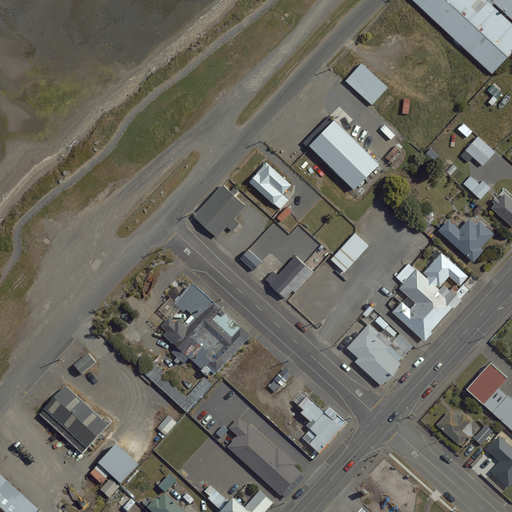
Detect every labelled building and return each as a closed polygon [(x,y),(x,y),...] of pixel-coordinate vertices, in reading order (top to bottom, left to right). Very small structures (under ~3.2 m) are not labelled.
[(511,0),(416,0),(406,11),(487,89),(511,63),(511,0)] [(403,68),(396,77),(406,84),(413,76),(403,68)] [(359,81),(344,98),(379,127),(394,110),(359,81)] [(465,123),(460,129),(469,137),(474,131),(465,123)] [(462,154),(470,161),(473,158),(483,167),(496,151),(478,136),(462,154)] [(331,139),(308,163),(354,205),(376,181),(331,139)] [(493,191),(483,180),(479,184),(472,176),(463,184),(480,202),(493,191)] [(265,177),(246,200),(274,222),(292,199),(265,177)] [(193,230),(215,252),(243,224),(221,202),(193,230)] [(511,218),(500,209),(490,219),(511,240),(511,218)] [(424,212),(418,221),(430,230),(436,221),(424,212)] [(376,220),(369,214),(357,226),(364,233),(376,220)] [(439,249),(473,276),(492,246),(471,232),(459,247),(448,237),(439,249)] [(372,248),(357,234),(331,262),(346,276),(372,248)] [(256,255),(248,261),(256,271),(264,265),(256,255)] [(393,328),(427,358),(471,308),(455,294),(466,283),(444,263),(424,285),(412,274),(391,298),(407,312),(393,328)] [(292,272),(268,299),(284,313),(310,287),(292,272)] [(287,318),(316,342),(349,303),(321,279),(287,318)] [(365,294),(361,299),(371,308),(375,303),(365,294)] [(243,353),(188,303),(155,346),(208,397),(243,353)] [(386,319),(381,324),(389,331),(393,326),(386,319)] [(402,337),(396,343),(408,354),(414,348),(402,337)] [(350,382),(380,405),(399,381),(382,367),(388,360),(363,341),(343,366),(355,375),(350,382)] [(101,366),(91,355),(77,367),(87,378),(101,366)] [(283,386),(295,376),(288,368),(276,379),(283,386)] [(488,381),(467,406),(483,420),(504,395),(488,381)] [(506,415),(511,409),(511,401),(508,397),(497,406),(506,415)] [(66,406),(41,436),(77,469),(110,444),(66,406)] [(176,420),(165,409),(154,419),(164,430),(176,420)] [(296,455),(320,473),(346,439),(308,410),(294,427),(309,439),(296,455)] [(451,424),(435,444),(458,464),(467,454),(461,449),(469,439),(451,424)] [(482,449),(497,432),(487,424),(473,441),(482,449)] [(138,469),(115,447),(86,478),(109,499),(138,469)] [(286,462),(265,485),(289,508),(310,484),(286,462)] [(37,511),(0,477),(0,509),(3,511),(37,511)] [(265,511),(248,497),(235,511),(265,511)]
